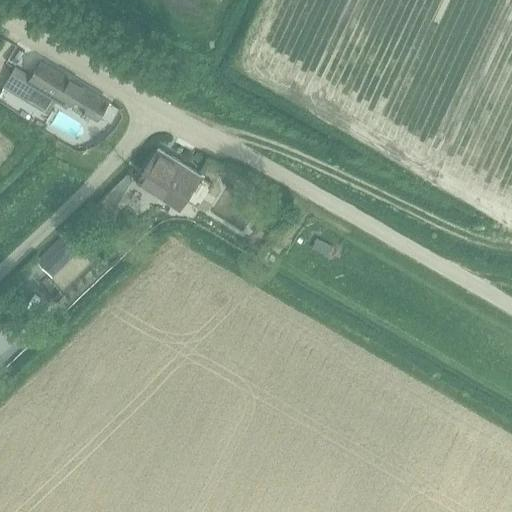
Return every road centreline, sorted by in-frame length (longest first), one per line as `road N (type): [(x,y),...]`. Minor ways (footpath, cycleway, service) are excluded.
road 1 (unclassified): [(166,116),(511,310)]
road 2 (unclassified): [(166,116),(0,274)]
road 3 (unclassified): [(166,116),(0,22)]
